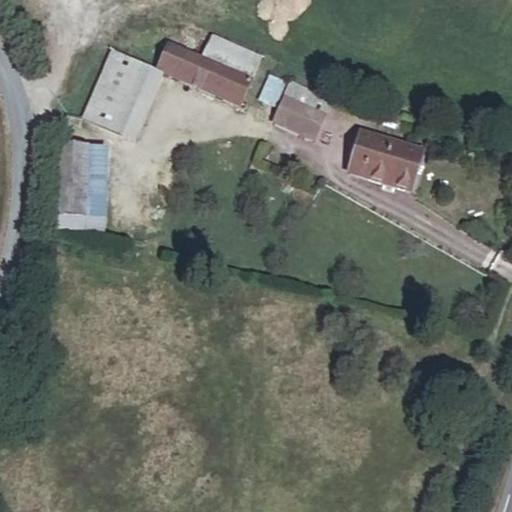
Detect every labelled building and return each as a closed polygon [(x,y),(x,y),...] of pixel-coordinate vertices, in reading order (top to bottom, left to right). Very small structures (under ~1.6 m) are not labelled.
[(263,63),(179,26),(153,74),(165,79),(241,113),(263,63)] [(153,74),(114,57),(85,124),(124,142),(153,74)] [(124,142),(135,147),(165,79),(153,74),(124,142)] [(285,93),(269,86),(259,109),(275,116),(285,93)] [(332,108),(291,89),(274,128),(315,146),(332,108)] [(349,180),(412,200),(425,157),(362,138),(349,180)] [(57,221),(88,222),(89,153),(58,152),(57,221)] [(88,222),(106,223),(107,154),(89,153),(88,222)] [(56,237),(87,238),(88,222),(57,221),(56,237)]
